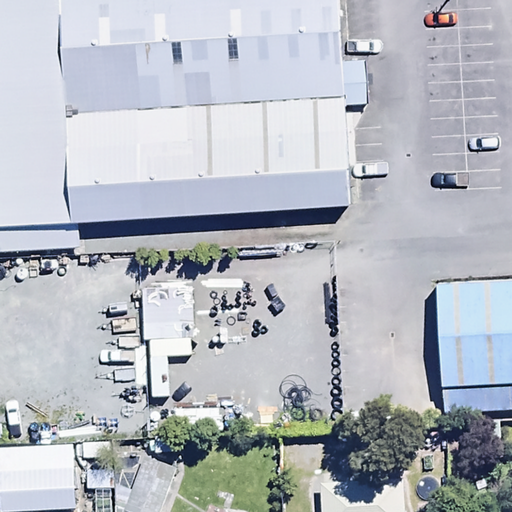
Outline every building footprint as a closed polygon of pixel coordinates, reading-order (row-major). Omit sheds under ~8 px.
[(0,0),(0,255),(63,250),(62,230),(334,209),(317,0),(0,0)] [(511,277),(434,282),(442,420),(511,415),(511,277)] [(192,295),(141,296),(141,346),(193,346),(192,295)] [(76,511),(73,451),(0,454),(0,511),(76,511)] [(161,511),(175,473),(143,462),(125,511),(161,511)] [(403,511),(403,487),(318,490),(318,511),(403,511)]
